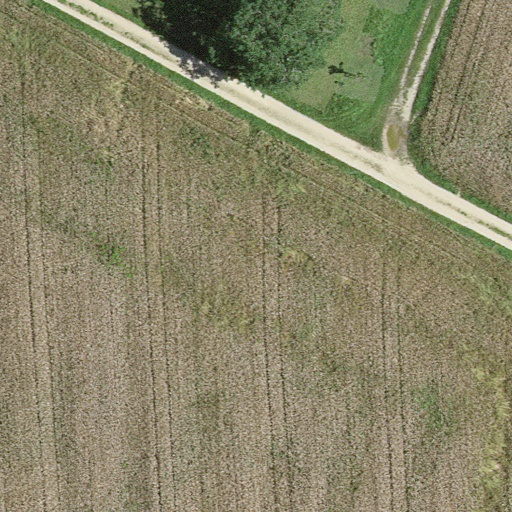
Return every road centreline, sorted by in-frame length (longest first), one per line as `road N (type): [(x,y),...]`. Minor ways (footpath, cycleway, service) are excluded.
road 1 (track): [(112,0),(511,228)]
road 2 (track): [(437,0),(380,147)]
